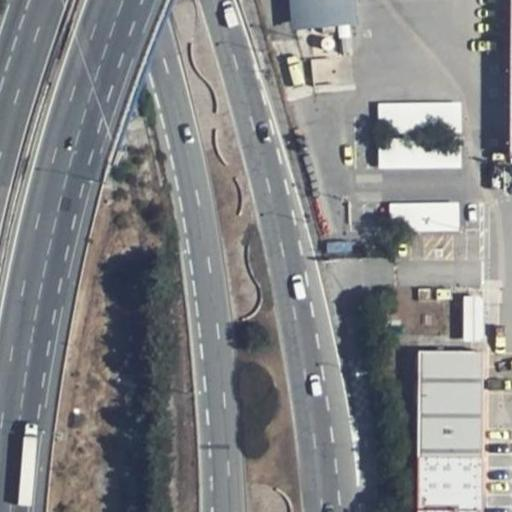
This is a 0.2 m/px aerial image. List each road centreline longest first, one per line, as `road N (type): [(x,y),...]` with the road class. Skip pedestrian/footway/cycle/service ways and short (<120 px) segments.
road 1 (primary): [(329,511),(320,424),(261,152),(214,0)]
road 2 (motorway): [(0,508),(22,336),(121,0)]
road 3 (primary): [(145,0),(197,211),(222,441)]
road 4 (motorway): [(39,0),(0,134)]
